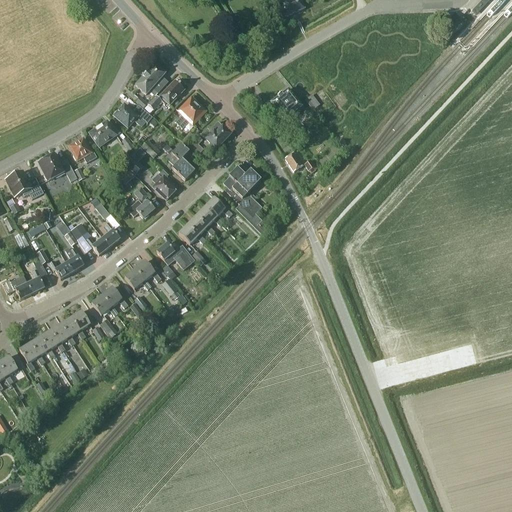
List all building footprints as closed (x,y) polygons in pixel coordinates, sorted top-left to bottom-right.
[(299,0),(277,0),(280,4),(279,4),(285,19),(304,10),(299,0)] [(476,16),(489,2),(488,2),(486,0),(482,0),(471,12),(476,16)] [(147,106),(147,107),(156,98),(156,97),(168,84),(162,79),(166,75),(154,65),(134,87),(146,97),(149,93),(155,98),(147,106)] [(156,98),(147,107),(153,112),(161,103),(164,106),(166,104),(169,107),(184,91),(175,82),(158,100),(156,98)] [(270,104),(279,116),(284,122),(301,108),(287,91),(270,104)] [(304,101),(313,111),(320,106),(312,96),(304,101)] [(148,107),(140,99),(136,103),(144,111),(148,107)] [(191,100),(179,112),(178,113),(181,116),(174,124),(182,131),(189,123),(192,127),(205,113),(191,100)] [(138,107),(133,112),(132,114),(124,106),(120,111),(119,110),(113,117),(127,129),(133,122),(141,129),(146,124),(147,125),(152,119),(138,107)] [(115,137),(106,123),(89,135),(99,148),(115,137)] [(209,147),(214,152),(230,136),(217,124),(209,133),(207,131),(201,137),(205,140),(204,141),(210,146),(209,147)] [(296,140),(302,134),(296,127),(289,132),(296,140)] [(194,138),(189,134),(182,142),(186,146),(194,138)] [(202,142),(199,138),(190,147),(198,155),(203,151),(198,146),(202,142)] [(134,149),(127,139),(121,143),(128,153),(134,149)] [(90,154),(83,141),(69,148),(77,162),(83,159),(86,165),(96,159),(93,153),(90,154)] [(160,153),(147,142),(141,149),(154,160),(160,153)] [(171,170),(185,183),(194,172),(182,160),(189,153),(181,146),(173,153),(166,146),(163,150),(168,156),(165,159),(173,168),(171,170)] [(305,165),(295,152),(285,160),(294,173),(305,165)] [(59,165),(54,156),(38,165),(47,183),(65,174),(70,184),(76,181),(66,162),(59,165)] [(142,169),(132,159),(125,166),(135,177),(142,169)] [(315,168),(310,162),(305,166),(304,166),(308,172),(315,168)] [(250,172),(248,174),(240,166),(228,178),(229,179),(222,186),(226,190),(224,192),(239,207),(235,211),(261,237),(265,233),(258,226),(262,222),(255,216),(262,209),(247,196),(260,182),(250,172)] [(115,174),(125,186),(134,178),(124,167),(115,174)] [(74,173),(79,182),(85,179),(80,169),(74,173)] [(152,189),(166,202),(176,191),(170,185),(167,182),(168,181),(166,179),(168,177),(162,172),(157,177),(156,176),(151,181),(155,185),(154,186),(152,189)] [(35,180),(27,183),(22,173),(5,182),(15,199),(22,195),(24,199),(29,196),(32,201),(43,195),(35,180)] [(148,197),(140,189),(134,195),(141,203),(140,204),(138,203),(127,212),(133,219),(138,215),(143,221),(154,211),(144,200),(148,197)] [(96,200),(91,204),(95,209),(100,205),(96,200)] [(216,220),(217,219),(222,213),(229,220),(232,216),(225,209),(224,211),(213,200),(205,209),(216,220)] [(13,216),(20,212),(16,205),(10,208),(13,216)] [(101,206),(95,210),(104,221),(110,217),(101,206)] [(207,229),(208,228),(214,222),(220,229),(223,225),(217,219),(216,220),(205,209),(196,218),(207,229)] [(198,238),(200,237),(205,231),(211,237),(215,234),(208,228),(207,229),(196,218),(187,227),(198,238)] [(9,233),(15,230),(10,219),(4,222),(9,233)] [(43,226),(47,231),(52,228),(48,223),(43,226)] [(102,240),(109,249),(120,241),(113,232),(114,231),(108,224),(104,227),(110,234),(102,240)] [(88,235),(81,225),(71,233),(77,242),(88,235)] [(29,232),(31,238),(45,231),(42,226),(29,232)] [(198,238),(187,227),(178,236),(189,247),(196,240),(203,246),(206,243),(200,237),(198,238)] [(64,238),(71,248),(76,244),(70,234),(64,238)] [(98,258),(109,249),(102,240),(95,246),(89,240),(85,243),(91,250),(92,249),(98,258)] [(182,247),(174,254),(167,245),(165,247),(164,248),(156,254),(166,267),(167,268),(174,262),(178,267),(183,272),(192,266),(191,265),(194,263),(182,247)] [(66,265),(72,274),(83,267),(78,258),(79,258),(74,250),(70,253),(68,250),(65,252),(71,262),(66,265)] [(49,262),(43,251),(36,255),(41,266),(49,262)] [(190,256),(200,268),(206,263),(196,251),(190,256)] [(27,286),(32,296),(44,290),(39,280),(45,277),(39,263),(34,266),(36,271),(31,274),(35,282),(27,286)] [(60,282),(72,274),(66,265),(58,270),(53,263),(49,265),(54,273),(55,273),(60,282)] [(144,263),(134,271),(144,283),(145,282),(151,277),(157,284),(161,281),(155,274),(154,275),(144,263)] [(144,283),(134,271),(124,279),(134,291),(142,285),(147,292),(151,289),(145,282),(144,283)] [(168,281),(161,286),(170,298),(171,297),(175,301),(177,300),(181,297),(177,292),(168,281)] [(12,294),(7,282),(1,285),(6,296),(12,294)] [(20,302),(32,296),(27,286),(18,290),(14,282),(10,284),(14,292),(15,292),(20,302)] [(111,290),(101,298),(111,310),(112,308),(118,304),(124,311),(128,308),(122,300),(121,301),(111,290)] [(181,297),(177,300),(182,307),(187,303),(182,296),(181,297)] [(111,310),(101,298),(91,306),(101,318),(108,311),(114,318),(118,315),(112,308),(111,310)] [(145,306),(138,298),(133,302),(140,310),(145,306)] [(129,309),(137,319),(142,314),(135,305),(129,309)] [(79,333),(77,335),(81,341),(85,339),(81,332),(90,327),(81,313),(71,319),(79,333)] [(71,339),(77,335),(79,333),(71,319),(60,326),(69,340),(67,341),(71,348),(75,346),(71,339)] [(117,335),(107,321),(101,325),(112,339),(117,335)] [(58,346),(57,347),(61,354),(65,352),(61,345),(67,341),(69,340),(60,326),(50,332),(58,346)] [(104,339),(98,328),(92,332),(99,343),(104,339)] [(50,332),(40,339),(48,353),(46,354),(51,361),(55,358),(50,351),(57,347),(58,346),(50,332)] [(38,359),(36,360),(40,367),(45,364),(40,357),(46,354),(48,353),(40,339),(29,345),(38,359)] [(38,359),(29,345),(19,352),(27,365),(25,366),(30,373),(34,371),(30,364),(36,360),(38,359)] [(0,368),(6,379),(4,380),(9,387),(13,384),(9,377),(17,372),(8,358),(0,363),(0,368)] [(77,375),(81,381),(88,377),(84,370),(77,375)] [(74,373),(69,376),(75,385),(79,382),(74,373)] [(36,386),(42,396),(47,393),(41,383),(36,386)]
